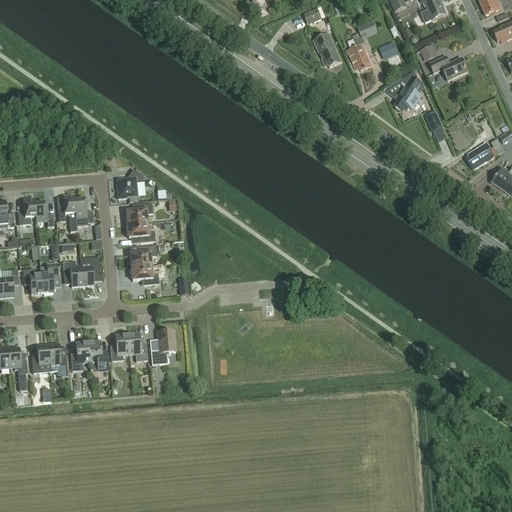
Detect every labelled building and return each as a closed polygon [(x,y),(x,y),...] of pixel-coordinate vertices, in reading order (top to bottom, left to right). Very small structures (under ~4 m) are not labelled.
[(406,10),(402,0),(388,0),(395,15),(406,10)] [(429,0),(419,0),(422,4),(423,4),(427,12),(421,15),(425,25),(446,16),(439,0),(431,0),(430,1),(429,0)] [(486,19),(500,12),(494,0),(485,0),(479,3),(486,19)] [(317,11),(306,15),(311,26),(321,21),(317,11)] [(496,19),(499,25),(509,20),(507,15),(496,19)] [(357,30),(362,40),(377,34),(372,23),(357,30)] [(511,23),(500,29),(501,32),(494,35),(498,44),(500,43),(501,45),(511,40),(511,23)] [(395,29),(390,31),(394,40),(399,38),(395,29)] [(329,69),(341,64),(329,36),(314,43),(325,67),(328,66),(329,69)] [(360,73),(372,68),(363,46),(357,49),(354,43),(348,46),(351,51),(348,53),(356,72),(359,71),(360,73)] [(432,48),(420,53),(423,59),(434,53),(432,48)] [(448,84),(467,75),(461,60),(449,66),(445,59),(429,66),(434,76),(442,72),(448,84)] [(392,84),(401,79),(397,72),(388,77),(392,84)] [(418,96),(417,95),(422,87),(414,75),(402,82),(406,88),(401,96),(399,94),(394,97),(398,100),(397,101),(399,103),(395,109),(403,114),(405,111),(406,112),(408,111),(411,113),(420,100),(417,98),(418,96)] [(432,134),(443,129),(436,113),(425,118),(432,134)] [(499,157),(504,154),(497,141),(491,145),(494,149),(490,152),(486,145),(468,157),(469,160),(466,162),(473,172),(499,156),(499,157)] [(118,192),(117,192),(118,201),(127,200),(127,199),(129,199),(129,204),(138,203),(137,198),(136,185),(143,184),(143,178),(133,171),(128,178),(128,180),(117,181),(118,192)] [(511,199),(511,181),(510,180),(511,178),(502,172),(492,185),(511,199)] [(64,211),(58,212),(59,224),(65,223),(65,217),(69,216),(70,235),(77,234),(77,229),(76,221),(75,216),(76,216),(74,202),(75,202),(74,197),(63,198),(64,211)] [(35,206),(34,201),(23,202),(24,215),(18,215),(19,227),(31,226),(30,220),(35,219),(36,219),(35,206)] [(75,202),(74,202),(76,216),(75,216),(76,221),(77,229),(88,228),(88,226),(94,225),(93,213),(87,214),(85,201),(75,202)] [(6,203),(0,203),(0,222),(7,222),(8,230),(14,230),(13,218),(7,219),(6,214),(6,203)] [(35,219),(36,224),(47,223),(48,229),(54,229),(53,217),(47,217),(46,205),(35,206),(36,219),(35,219)] [(127,227),(147,225),(147,216),(152,216),(151,205),(137,206),(137,212),(126,213),(127,227)] [(140,245),(155,243),(154,233),(148,233),(147,225),(127,227),(129,240),(140,239),(140,245)] [(131,269),(151,267),(150,259),(156,258),(155,247),(141,249),(141,255),(130,256),(131,269)] [(83,288),(94,287),(93,274),(100,273),(99,259),(86,260),(86,262),(80,262),(81,269),(83,288)] [(81,269),(75,270),(75,263),(63,264),(64,276),(70,276),(72,289),(83,288),(81,269)] [(43,296),(54,295),(53,281),(59,281),(57,265),(47,266),(47,270),(41,270),(41,277),(43,296)] [(144,281),(144,287),(159,286),(158,275),(152,276),(151,267),(131,269),(133,282),(144,281)] [(12,280),(1,281),(3,299),(14,298),(13,288),(12,276),(18,275),(18,271),(11,272),(12,280)] [(43,296),(41,277),(35,277),(34,271),(23,272),(24,284),(30,283),(31,297),(43,296)] [(187,289),(179,290),(180,298),(188,297),(187,289)] [(167,355),(176,354),(174,332),(158,333),(160,353),(151,353),(152,367),(168,366),(167,355)] [(136,364),(148,363),(146,345),(140,345),(139,335),(127,336),(129,356),(136,356),(136,364)] [(123,357),(129,356),(127,336),(115,337),(116,348),(110,348),(112,363),(123,362),(123,357)] [(101,353),(100,343),(88,344),(90,364),(90,370),(98,369),(98,373),(106,372),(109,372),(107,353),(101,353)] [(83,365),(90,364),(88,344),(76,345),(77,355),(71,356),(73,373),(83,373),(83,365)] [(59,346),(48,347),(50,366),(51,375),(57,374),(58,378),(62,377),(62,379),(68,378),(66,359),(60,360),(59,346)] [(38,362),(32,363),(34,376),(40,375),(39,367),(50,366),(48,347),(37,348),(38,359),(38,362)] [(28,376),(27,363),(21,364),(19,350),(8,351),(10,370),(15,369),(15,372),(18,372),(20,393),(27,392),(26,376),(28,376)] [(0,370),(10,370),(8,351),(0,351),(0,370)] [(122,384),(116,382),(112,391),(119,393),(122,384)]
